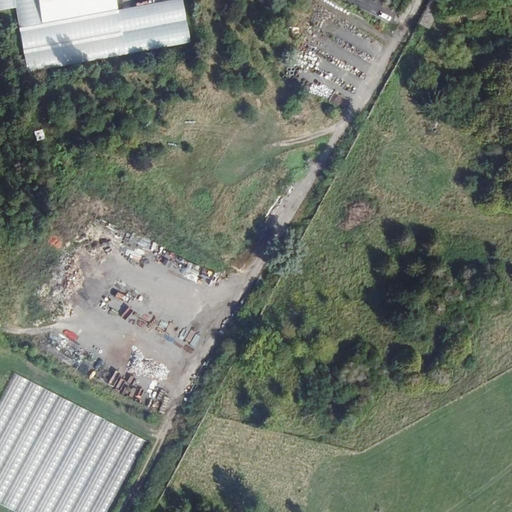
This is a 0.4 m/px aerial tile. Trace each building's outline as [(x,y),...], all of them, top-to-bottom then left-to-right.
[(0,0),(0,9),(17,6),(21,27),(43,23),(38,0),(0,0)] [(38,0),(43,23),(120,9),(117,0),(38,0)] [(183,0),(166,0),(120,9),(126,32),(187,21),(183,0)] [(126,32),(120,9),(43,23),(21,27),(24,50),(126,32)] [(427,18),(415,40),(424,46),(436,22),(427,18)] [(191,43),(187,21),(126,32),(129,55),(191,43)] [(28,72),(129,55),(126,32),(24,50),(28,72)]
